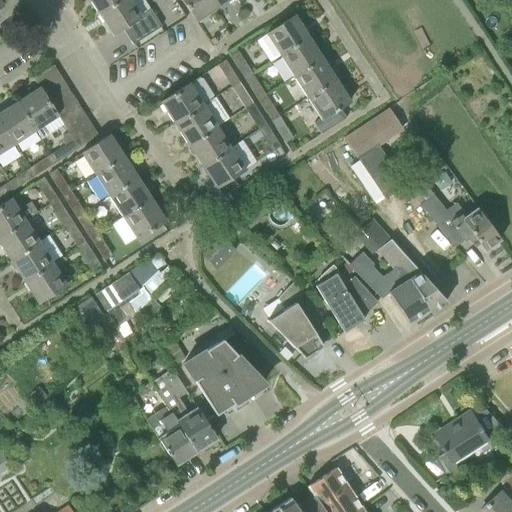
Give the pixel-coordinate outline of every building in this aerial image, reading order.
[(89,0),(98,14),(119,0),(89,0)] [(129,0),(119,0),(98,14),(112,35),(123,29),(132,43),(158,27),(149,12),(141,17),(129,0)] [(182,0),(196,22),(218,8),(213,0),(182,0)] [(266,34),(280,55),(308,37),(294,16),(266,34)] [(294,77),(322,59),(308,37),(280,55),(294,77)] [(244,78),(252,73),(238,52),(230,57),(244,78)] [(308,98),(335,80),(322,59),(294,77),(308,98)] [(231,86),(239,81),(225,60),(217,65),(231,86)] [(40,88),(60,75),(53,65),(33,78),(39,87),(40,88)] [(258,100),(265,95),(252,73),(244,78),(258,100)] [(40,88),(46,97),(66,85),(60,75),(40,88)] [(174,123),(203,105),(213,98),(214,94),(204,78),(199,77),(161,101),(174,123)] [(335,80),(308,98),(321,119),(349,102),(335,80)] [(245,108),(253,103),(239,81),(231,86),(245,108)] [(46,97),(52,107),(72,94),(66,85),(46,97)] [(58,116),(52,107),(46,97),(40,88),(39,87),(18,101),(36,130),(58,116)] [(52,107),(58,116),(59,117),(79,104),(72,94),(52,107)] [(271,121),(279,116),(265,95),(258,100),(271,121)] [(0,120),(15,144),(36,130),(18,101),(0,112),(0,120)] [(258,129),(266,124),(253,103),(245,108),(258,129)] [(59,117),(65,127),(85,114),(79,104),(59,117)] [(188,144),(217,126),(203,105),(174,123),(188,144)] [(386,198),(406,184),(380,146),(404,129),(390,108),(345,138),(386,198)] [(65,127),(71,137),(91,124),(85,114),(65,127)] [(285,143),(293,138),(279,116),(271,121),(285,143)] [(0,153),(15,144),(0,120),(0,153)] [(73,139),(79,147),(97,134),(91,124),(71,137),(73,139)] [(273,151),(281,146),(266,124),(258,129),(273,151)] [(202,166),(231,148),(217,126),(188,144),(202,166)] [(95,174),(124,156),(110,134),(81,153),(95,174)] [(62,146),(67,155),(79,147),(73,139),(62,146)] [(202,166),(216,187),(245,169),(231,148),(202,166)] [(109,196),(138,177),(124,156),(95,174),(109,196)] [(31,167),(36,175),(47,168),(42,160),(31,167)] [(25,182),(36,175),(31,167),(19,174),(25,182)] [(48,174),(56,185),(64,180),(56,169),(48,174)] [(50,203),(58,199),(44,177),(36,182),(50,203)] [(123,217),(152,199),(138,177),(109,196),(123,217)] [(497,241),(500,239),(476,207),(466,214),(456,201),(446,209),(426,184),(413,195),(455,247),(468,237),(474,245),(479,241),(485,250),(489,248),(492,247),(496,244),(497,241)] [(0,235),(25,219),(37,211),(30,201),(18,210),(11,198),(0,204),(0,235)] [(64,225),(71,220),(58,199),(50,203),(64,225)] [(152,199),(123,217),(137,239),(166,220),(152,199)] [(69,206),(76,216),(84,211),(78,201),(69,206)] [(240,216),(251,227),(266,213),(255,202),(240,216)] [(76,216),(83,227),(91,222),(84,211),(76,216)] [(0,243),(10,259),(39,241),(25,219),(0,235),(0,243)] [(77,246),(85,241),(71,220),(64,225),(77,246)] [(432,286),(419,271),(374,220),(362,230),(379,250),(378,250),(393,269),(403,263),(411,277),(409,279),(428,308),(430,312),(446,301),(432,286)] [(24,281),(53,263),(39,241),(10,259),(24,281)] [(91,268),(99,263),(85,241),(77,246),(91,268)] [(104,260),(112,255),(104,243),(96,248),(104,260)] [(211,258),(217,264),(231,250),(224,243),(211,258)] [(53,263),(24,281),(38,303),(66,284),(53,263)] [(393,269),(403,284),(390,293),(407,322),(428,308),(409,279),(411,277),(403,263),(393,269)] [(320,282),(315,286),(344,332),(364,320),(362,317),(378,302),(356,277),(349,283),(333,265),(318,279),(320,282)] [(90,300),(102,318),(138,295),(127,277),(90,300)] [(268,319),(266,320),(305,358),(306,357),(305,357),(323,346),(315,334),(326,327),(306,295),(293,281),(277,298),(284,309),(268,319)] [(103,321),(102,318),(90,300),(70,313),(83,334),(103,321)] [(138,314),(147,323),(160,310),(151,301),(138,314)] [(243,397),(264,384),(222,340),(184,364),(216,414),(234,403),(237,408),(246,402),(243,397)] [(196,451),(217,438),(173,372),(154,385),(168,405),(166,406),(196,451)] [(175,465),(196,451),(166,406),(146,420),(158,438),(175,465)] [(436,459),(449,478),(461,471),(455,462),(491,439),(474,412),(437,436),(447,452),(436,459)] [(323,511),(358,511),(363,509),(336,468),(307,487),(313,495),(323,511)] [(511,488),(511,471),(500,479),(508,491),(511,488)] [(481,511),(511,511),(511,497),(505,490),(481,511)] [(323,511),(313,495),(297,505),(292,497),(268,511),(323,511)]
